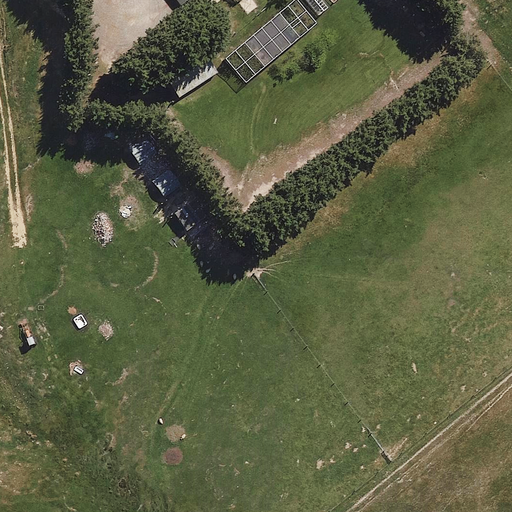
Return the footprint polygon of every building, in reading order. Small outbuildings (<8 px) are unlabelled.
[(172,0),(180,10),(192,0),(172,0)] [(331,12),(320,0),(287,0),(220,58),(244,86),(331,12)] [(168,153),(150,130),(127,148),(146,171),(168,153)] [(187,181),(168,161),(147,181),(165,201),(187,181)] [(213,223),(197,199),(173,215),(189,239),(213,223)]
